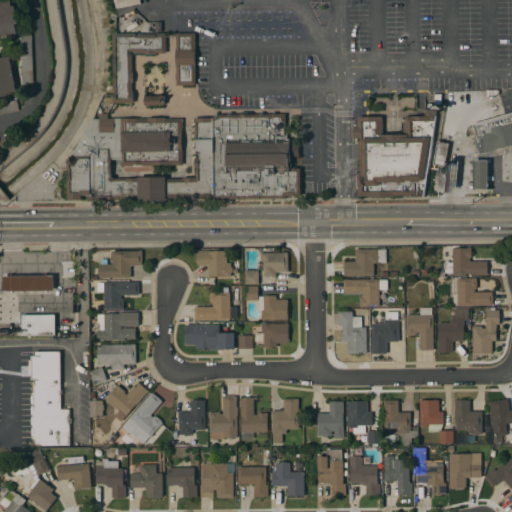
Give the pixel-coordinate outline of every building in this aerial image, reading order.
[(0,0),(11,0),(12,6),(16,6),(19,23),(16,24),(18,34),(0,37),(0,0)] [(135,33),(135,34),(156,34),(156,33),(165,33),(166,53),(156,53),(156,54),(144,54),(144,53),(132,53),(132,72),(133,72),(133,83),(132,83),(132,91),(133,91),(133,103),(114,103),(113,51),(113,33),(135,33)] [(195,85),(176,85),(175,33),(195,33),(195,85)] [(34,83),(23,83),(21,35),(32,34),(34,83)] [(17,92),(8,93),(8,96),(0,97),(0,55),(1,55),(1,58),(10,56),(17,92)] [(358,138),(353,138),(353,126),(357,126),(357,116),(383,116),(383,134),(405,134),(405,116),(424,116),(424,112),(430,112),(430,108),(428,108),(428,104),(434,104),(434,95),(441,94),(441,104),(439,104),(439,111),(436,111),(436,116),(424,197),(407,197),(407,196),(395,196),(395,197),(368,197),(368,196),(358,196),(358,138)] [(164,96),(164,105),(145,105),(144,96),(164,96)] [(0,114),(0,103),(17,100),(19,111),(0,114)] [(197,198),(197,199),(192,199),(192,198),(181,198),(181,199),(173,199),(173,198),(167,198),(167,201),(137,201),(137,200),(125,200),(125,198),(115,198),(115,199),(88,199),(88,195),(81,195),(81,199),(68,199),(68,162),(71,155),(73,156),(75,152),(72,150),(75,145),(77,146),(93,119),(100,119),(100,113),(108,113),(108,118),(113,119),(113,117),(122,117),(122,118),(137,118),(147,118),(147,117),(165,117),(165,119),(182,119),(182,165),(170,165),(170,164),(153,164),(153,166),(142,166),(142,165),(132,165),(132,166),(120,166),(120,161),(122,161),(122,160),(111,160),(111,175),(114,178),(137,178),(137,177),(166,177),(166,179),(182,179),(182,177),(194,177),(194,163),(193,164),(191,163),(191,162),(190,161),(191,160),(192,159),(191,158),(190,156),(190,155),(192,155),(196,154),(196,146),(192,146),(191,145),(190,143),(191,142),(191,141),(190,140),(190,138),(190,137),(192,137),(193,137),(193,128),(191,128),(190,127),(190,126),(190,124),(191,123),(190,123),(190,121),(190,120),(191,119),(196,119),(196,118),(214,117),(214,198),(197,198)] [(214,117),(219,114),(286,114),(286,122),(284,122),(284,134),(287,134),(287,139),(289,139),(289,144),(299,144),(299,156),(290,156),(290,168),(301,168),(301,193),(298,196),(285,196),(285,198),(214,199),(214,198),(214,117)] [(511,144),(479,154),(474,133),(475,133),(475,132),(506,123),(506,124),(511,121),(511,144)] [(444,167),(433,165),(438,141),(449,143),(444,167)] [(487,160),(472,160),(473,189),(487,189),(487,160)] [(501,160),(511,161),(511,181),(499,180),(501,160)] [(487,261),(487,275),(467,275),(467,274),(453,274),(453,273),(444,273),(444,262),(446,262),(446,261),(448,261),(448,262),(453,262),(452,248),(467,248),(467,247),(471,247),(471,258),(470,258),(470,261),(487,261)] [(386,263),(374,263),(374,276),(344,276),(343,262),(355,261),(355,249),(361,249),(361,250),(386,249),(386,263)] [(226,263),(230,263),(230,267),(232,267),(232,272),(231,272),(231,277),(225,277),(225,276),(208,276),(208,265),(196,265),(196,250),(208,250),(208,251),(226,251),(226,263)] [(99,278),(99,264),(101,264),(101,259),(107,259),(107,264),(112,264),(112,251),(142,251),(142,265),(130,265),(130,278),(99,278)] [(288,272),(276,272),(276,277),(263,277),(263,262),(261,262),(261,253),(287,252),(288,272)] [(258,284),(244,284),(244,270),(259,270),(258,284)] [(2,291),(2,276),(54,275),(54,291),(2,291)] [(472,278),(476,278),(476,288),(474,288),(474,292),(492,292),(492,305),(457,306),(457,279),(472,278)] [(387,289),(379,289),(379,307),(359,307),(359,296),(362,296),(362,293),(343,293),(343,279),(349,279),(349,280),(379,279),(379,280),(387,280),(387,289)] [(104,282),(138,282),(138,295),(121,295),(121,299),(123,299),(123,309),(104,309),(104,282)] [(288,319),(262,320),(261,314),(260,314),(260,311),(258,311),(258,300),(245,300),(245,286),(258,286),(258,296),(263,296),(276,295),(276,300),(287,299),(288,319)] [(230,307),(236,306),(236,317),(230,317),(230,320),(195,320),(194,306),(212,306),(212,303),(210,303),(210,293),(230,292),(230,307)] [(0,297),(16,297),(16,312),(0,312),(0,297)] [(433,350),(419,350),(419,332),(416,332),(416,334),(414,334),(414,335),(407,336),(407,335),(406,335),(405,315),(420,315),(420,308),(431,307),(431,315),(433,315),(433,350)] [(468,309),(468,320),(464,320),(464,323),(463,323),(463,341),(452,341),(452,352),(438,352),(437,339),(438,339),(438,323),(450,322),(450,318),(454,318),(454,309),(468,309)] [(499,310),(499,324),(496,324),(496,341),(492,341),(492,353),(472,353),(472,326),(481,326),(481,328),(485,328),(485,322),(486,322),(486,310),(499,310)] [(366,349),(367,349),(367,354),(347,354),(347,342),(342,342),(342,326),(338,326),(338,312),(352,311),(352,316),(361,316),(361,327),(366,327),(366,349)] [(386,342),(387,354),(372,354),(371,323),(384,323),(384,319),(385,319),(385,311),(397,311),(397,313),(399,313),(399,320),(398,320),(399,342),(386,342)] [(97,340),(97,331),(104,330),(104,314),(119,314),(119,313),(138,312),(139,326),(121,326),(121,330),(122,330),(122,328),(135,328),(135,340),(97,340)] [(55,335),(54,315),(21,315),(21,319),(7,319),(7,335),(55,335)] [(288,323),(288,343),(277,343),(277,347),(264,347),(264,341),(255,342),(254,333),(262,333),(261,324),(288,323)] [(219,325),(219,333),(234,333),(234,349),(208,349),(197,349),(197,345),(185,345),(185,342),(184,342),(184,327),(185,327),(185,325),(219,325)] [(253,348),(238,349),(238,336),(252,335),(253,348)] [(124,364),(124,369),(110,369),(103,370),(107,380),(94,385),(89,372),(98,368),(97,345),(136,344),(136,364),(124,364)] [(60,409),(69,409),(69,445),(35,445),(35,438),(31,438),(31,393),(35,393),(35,382),(30,382),(30,354),(35,354),(35,352),(60,352),(60,409)] [(121,422),(114,416),(118,411),(105,399),(115,388),(114,388),(117,385),(125,392),(124,393),(127,395),(138,382),(148,391),(121,422)] [(122,426),(151,393),(152,394),(153,393),(161,400),(160,401),(162,402),(150,415),(153,418),(154,416),(155,418),(156,417),(161,421),(160,422),(162,423),(149,437),(149,436),(142,444),(122,426)] [(236,438),(219,438),(219,432),(209,432),(209,412),(219,412),(219,414),(223,414),(222,396),(236,396),(236,438)] [(254,415),(257,415),(257,413),(267,413),(267,415),(267,432),(241,432),(240,398),(257,397),(257,399),(253,400),(254,415)] [(298,429),(285,429),(286,433),(282,433),(282,442),(272,442),(272,434),(271,411),(284,411),(284,399),(298,399),(298,429)] [(489,406),(488,401),(508,399),(509,410),(511,410),(511,422),(506,424),(507,435),(493,437),(489,406)] [(205,430),(192,430),(192,434),(186,434),(186,441),(177,441),(176,434),(179,434),(178,412),(190,412),(190,400),(205,400),(205,430)] [(410,435),(396,435),(396,430),(391,430),(391,433),(385,433),(385,430),(383,430),(383,400),(398,400),(398,412),(410,412),(410,435)] [(438,444),(439,432),(428,432),(428,427),(419,427),(419,404),(419,400),(439,400),(439,412),(443,412),(443,425),(440,431),(453,430),(453,444),(438,444)] [(455,400),(469,400),(469,412),(482,412),(482,434),(477,434),(477,436),(472,436),(472,434),(468,434),(468,430),(455,430),(455,400)] [(102,405),(103,405),(103,410),(102,410),(102,417),(90,417),(90,401),(102,401),(102,405)] [(381,444),(381,446),(368,446),(368,444),(367,444),(367,432),(356,432),(356,428),(348,428),(348,404),(347,404),(347,401),(367,401),(367,413),(372,413),(372,425),(369,425),(369,431),(381,431),(381,444)] [(343,431),(344,431),(344,438),(334,438),(334,431),(331,431),(331,436),(327,436),(327,437),(323,437),(323,436),(317,436),(317,430),(318,430),(318,415),(318,413),(329,413),(329,402),(343,402),(343,431)] [(44,458),(50,470),(38,476),(33,464),(30,456),(32,455),(31,451),(35,449),(39,449),(40,454),(43,459),(44,458)] [(343,483),(345,483),(345,495),(332,496),(331,483),(319,483),(319,482),(318,482),(318,478),(318,468),(317,468),(317,455),(327,455),(326,450),(342,449),(343,483)] [(449,453),(481,453),(481,478),(466,478),(466,487),(463,487),(463,489),(451,489),(451,487),(449,487),(449,453)] [(377,483),(380,483),(380,495),(366,496),(366,485),(362,485),(362,483),(350,483),(350,466),(349,466),(349,456),(362,456),(362,466),(377,466),(377,483)] [(409,483),(412,483),(412,495),(397,495),(397,479),(395,479),(395,481),(384,481),(384,478),(384,468),(383,468),(383,456),(394,456),(394,460),(409,460),(409,483)] [(511,456),(511,488),(511,489),(503,479),(493,487),(486,478),(484,475),(493,468),(495,470),(511,456)] [(118,461),(118,468),(123,468),(123,486),(125,486),(126,497),(112,498),(112,487),(108,487),(108,485),(105,485),(105,483),(97,483),(96,461),(118,461)] [(200,464),(206,464),(206,461),(211,461),(211,464),(234,464),(234,473),(233,473),(233,497),(232,497),(232,498),(218,498),(218,497),(216,497),(216,490),(213,490),(213,498),(200,498),(200,464)] [(91,487),(75,489),(74,479),(59,480),(57,466),(89,463),(91,487)] [(304,496),(287,496),(287,486),(272,486),(272,472),(276,472),(276,463),(289,463),(289,472),(304,472),(304,496)] [(163,497),(161,497),(161,498),(147,499),(147,498),(146,498),(146,487),(130,488),(130,474),(140,474),(140,465),(155,464),(155,470),(156,470),(156,473),(162,473),(163,497)] [(443,465),(443,483),(446,483),(446,494),(440,494),(440,496),(435,496),(435,495),(432,495),(431,484),(427,484),(427,483),(416,483),(416,465),(443,465)] [(265,467),(266,485),(268,485),(268,496),(266,496),(266,497),(254,497),(253,484),(237,485),(237,467),(265,467)] [(194,468),(194,483),(195,483),(195,485),(197,485),(197,497),(192,497),(192,498),(185,498),(185,497),(183,497),(183,486),(179,486),(179,485),(167,485),(167,468),(194,468)] [(28,496),(41,479),(54,489),(52,493),(57,497),(47,511),(28,496)] [(31,511),(5,511),(4,511),(18,494),(26,500),(23,505),(31,511)]
